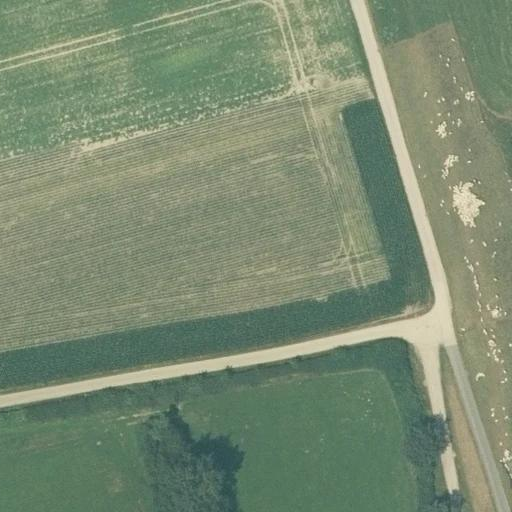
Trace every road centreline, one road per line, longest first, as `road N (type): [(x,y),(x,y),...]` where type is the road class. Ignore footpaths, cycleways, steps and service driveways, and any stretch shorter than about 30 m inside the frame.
road 1 (track): [(0,399),(443,319)]
road 2 (track): [(443,319),(358,0)]
road 3 (track): [(501,511),(443,319)]
road 4 (track): [(454,511),(424,323)]
